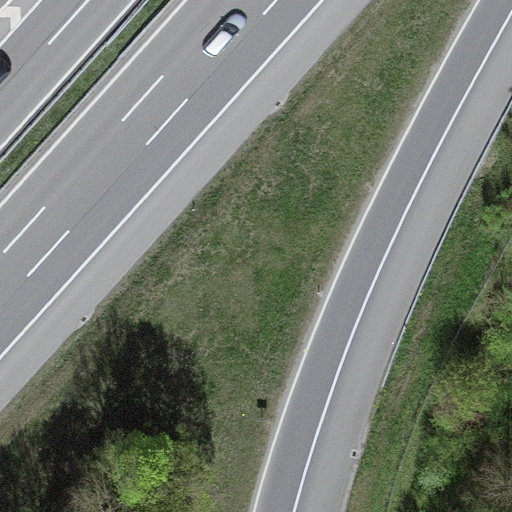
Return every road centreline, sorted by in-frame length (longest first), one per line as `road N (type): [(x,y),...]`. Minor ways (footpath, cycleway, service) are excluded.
road 1 (motorway): [(273,511),(308,396),(382,219),(500,0)]
road 2 (motorway): [(0,280),(254,0)]
